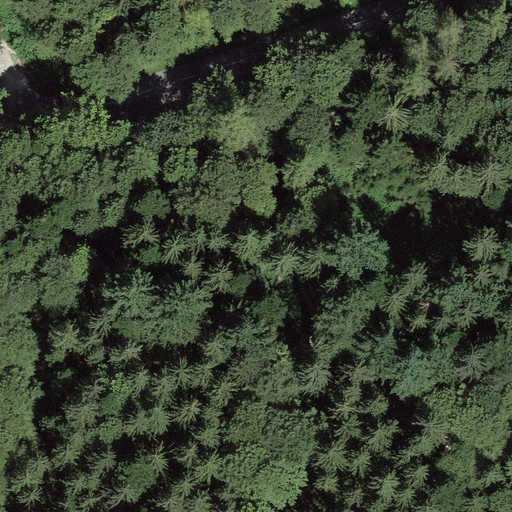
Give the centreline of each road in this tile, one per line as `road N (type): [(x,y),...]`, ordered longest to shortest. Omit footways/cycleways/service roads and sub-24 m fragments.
road 1 (track): [(143,92),(211,135),(248,173),(272,209),(320,335),(356,385),(511,483)]
road 2 (tertiary): [(0,137),(426,0)]
